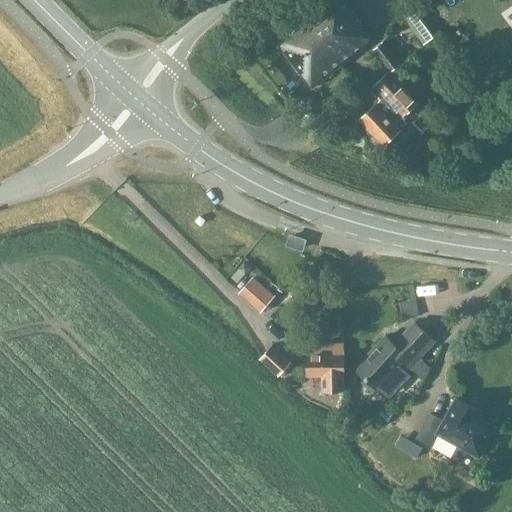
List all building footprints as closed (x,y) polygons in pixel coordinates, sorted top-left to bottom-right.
[(346,0),(319,0),(273,36),(313,86),(373,40),(361,24),(364,22),(346,0)] [(389,70),(391,72),(400,64),(383,42),(373,49),(389,70)] [(392,73),(391,72),(389,70),(374,85),(384,95),(360,117),(383,142),(385,140),(392,148),(406,135),(395,123),(418,102),(403,85),(411,78),(400,66),(392,73)] [(301,250),(304,240),(289,235),(286,245),(301,250)] [(246,297),(260,309),(270,297),(256,285),(246,297)] [(420,357),(434,342),(414,323),(394,345),(385,337),(355,369),(377,389),(379,388),(389,398),(411,375),(400,365),(403,362),(410,368),(424,381),(431,367),(420,357)] [(323,376),(323,381),(323,391),(346,391),(345,342),(309,342),(308,375),(323,376)] [(260,357),(278,374),(290,361),(272,344),(260,357)] [(438,434),(479,457),(495,427),(478,417),(481,412),(456,398),(444,421),(430,414),(417,438),(431,446),(438,434)] [(397,447),(416,458),(422,448),(403,437),(397,447)]
